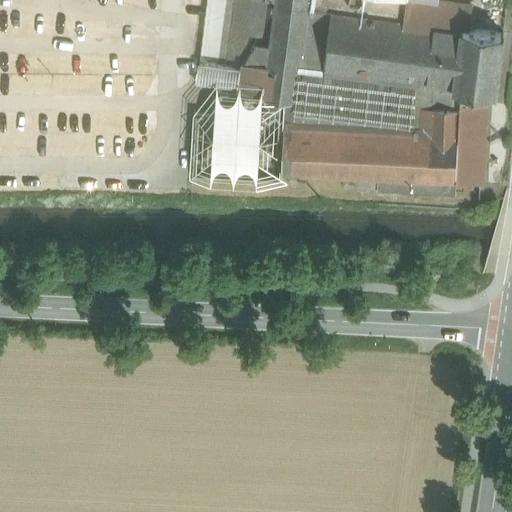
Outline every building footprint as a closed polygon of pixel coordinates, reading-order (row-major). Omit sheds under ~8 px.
[(264,93),(264,96),(286,99),(295,100),(308,6),(308,0),(276,0),(271,44),(264,93)] [(472,2),(454,0),(308,0),(308,6),(461,27),(462,25),(469,25),(472,2)] [(461,27),(308,6),(295,100),(286,99),(282,170),(283,170),(379,174),(379,186),(448,190),(448,192),(455,193),(456,178),(460,100),(461,86),(454,85),(461,27)] [(207,21),(203,59),(220,60),(223,22),(207,21)] [(469,25),(462,25),(461,27),(454,85),(461,86),(496,91),(504,30),(469,25)] [(257,42),(245,62),(245,66),(241,91),(264,93),(271,44),(257,42)] [(200,60),(198,82),(218,83),(220,83),(219,88),(241,91),(245,66),(200,60)] [(241,91),(219,88),(220,83),(218,83),(216,112),(196,111),(192,171),(283,176),(283,170),(282,170),(286,99),(264,96),(264,93),(241,91)] [(484,101),(460,100),(456,178),(480,179),(484,101)]
